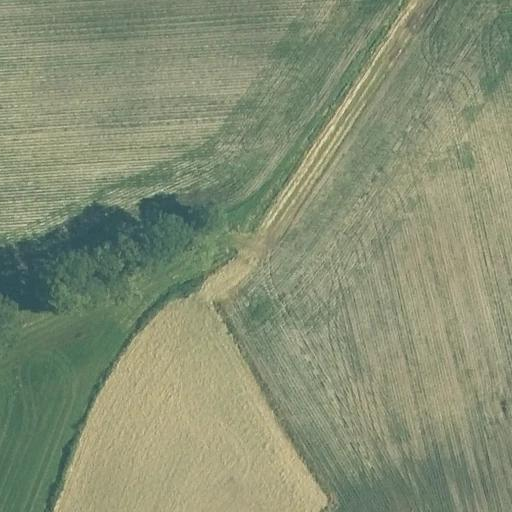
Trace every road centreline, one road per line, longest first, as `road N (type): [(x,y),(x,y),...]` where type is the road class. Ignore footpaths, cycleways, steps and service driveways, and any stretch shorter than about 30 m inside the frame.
road 1 (track): [(260,247),(428,0)]
road 2 (track): [(120,300),(229,242),(260,247),(233,277)]
